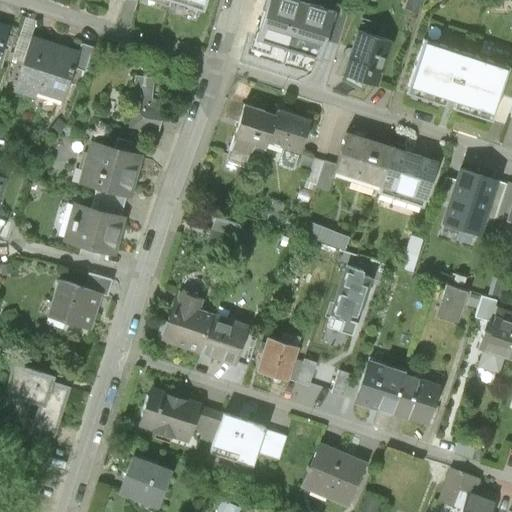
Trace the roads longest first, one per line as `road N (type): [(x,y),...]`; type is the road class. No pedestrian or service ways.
road 1 (residential): [(118,351),(511,479)]
road 2 (residential): [(218,65),(511,159)]
road 3 (residential): [(118,351),(218,65)]
road 4 (residential): [(13,0),(218,65)]
road 5 (residential): [(67,511),(118,351)]
